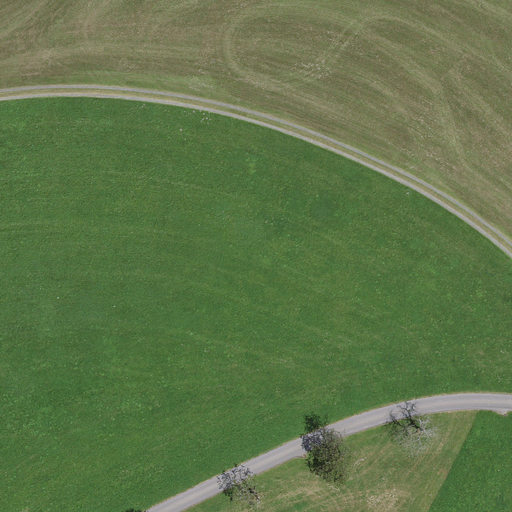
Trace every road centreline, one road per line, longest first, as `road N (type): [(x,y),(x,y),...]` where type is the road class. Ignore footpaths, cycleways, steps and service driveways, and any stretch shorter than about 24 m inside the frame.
road 1 (track): [(0,98),(154,96),(251,116),(356,155),(464,214),(511,252)]
road 2 (unclassified): [(163,511),(371,417),(434,402),(511,403)]
